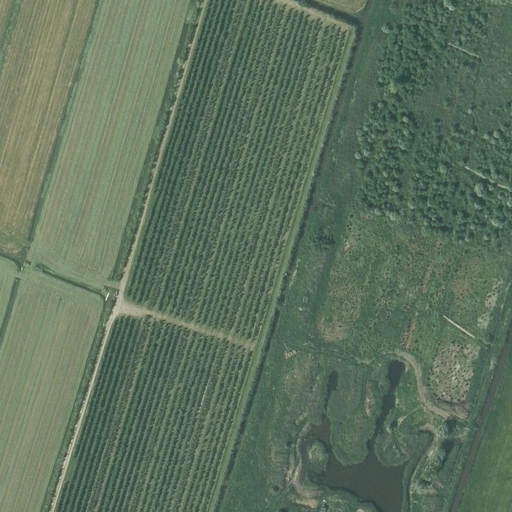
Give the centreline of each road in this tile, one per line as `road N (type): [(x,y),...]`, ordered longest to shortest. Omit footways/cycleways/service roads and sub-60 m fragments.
road 1 (track): [(205,0),(117,288),(0,233)]
road 2 (track): [(49,511),(117,288)]
road 3 (track): [(418,364),(427,401),(471,414),(438,511)]
road 4 (track): [(471,414),(511,286)]
